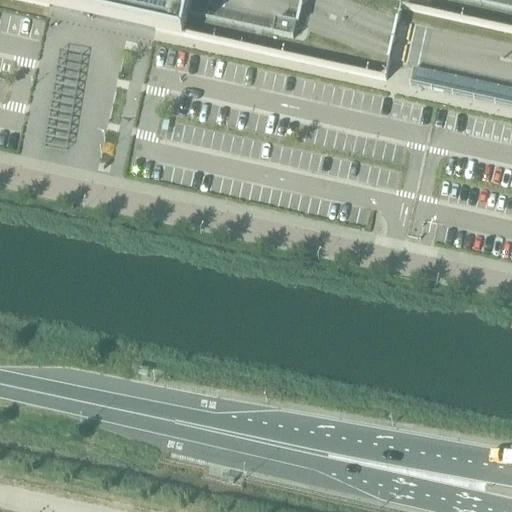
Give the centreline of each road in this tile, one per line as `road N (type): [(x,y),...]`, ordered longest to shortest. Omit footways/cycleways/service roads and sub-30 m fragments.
road 1 (unclassified): [(0,174),(511,287)]
road 2 (primary): [(440,478),(0,385)]
